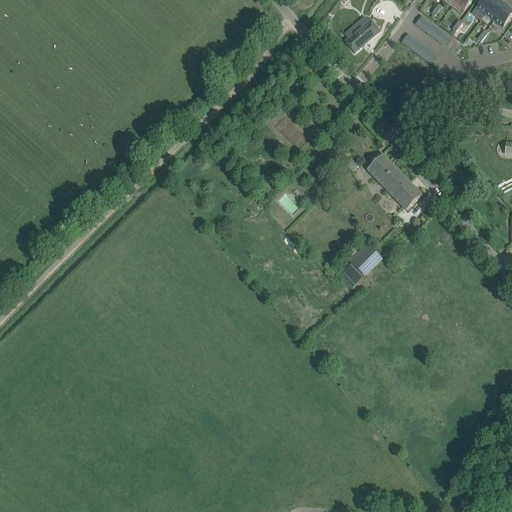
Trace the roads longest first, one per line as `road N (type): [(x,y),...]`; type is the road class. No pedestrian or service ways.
road 1 (unclassified): [(511,279),(391,138)]
road 2 (unclassified): [(391,138),(439,113),(511,114)]
